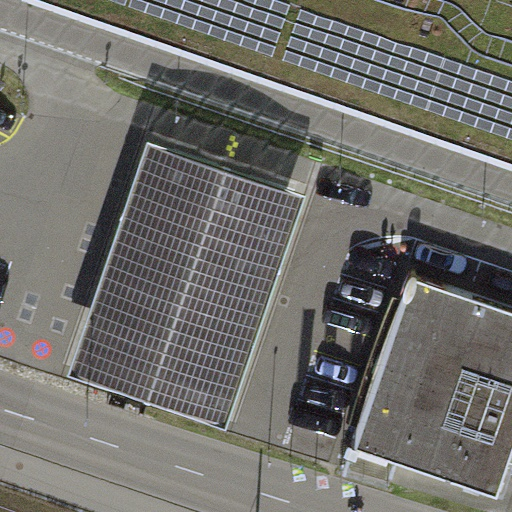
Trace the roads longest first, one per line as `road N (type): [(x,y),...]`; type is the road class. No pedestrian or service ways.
road 1 (secondary): [(149,0),(511,129)]
road 2 (unclassified): [(311,511),(23,416)]
